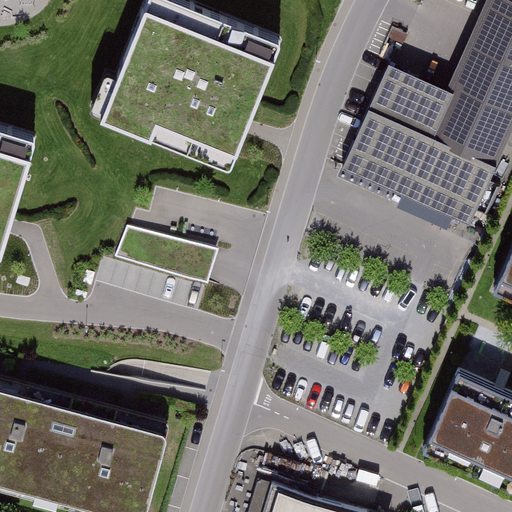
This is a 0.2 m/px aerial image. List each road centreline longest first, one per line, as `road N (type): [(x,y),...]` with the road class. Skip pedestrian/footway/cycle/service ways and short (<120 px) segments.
road 1 (residential): [(241,398),(302,189),(372,0)]
road 2 (residential): [(241,398),(495,511)]
